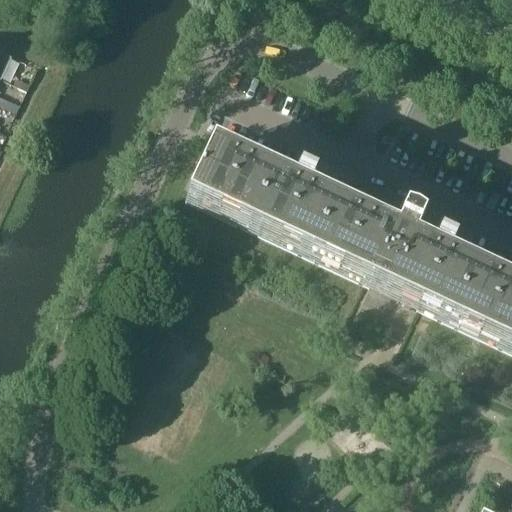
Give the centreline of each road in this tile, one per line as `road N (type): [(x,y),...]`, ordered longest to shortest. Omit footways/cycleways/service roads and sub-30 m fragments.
road 1 (residential): [(375,104),(263,52),(227,56),(202,75),(66,355),(24,511)]
road 2 (unclassified): [(511,235),(349,160)]
road 3 (residential): [(511,167),(375,104)]
road 4 (unclassified): [(349,160),(232,107)]
